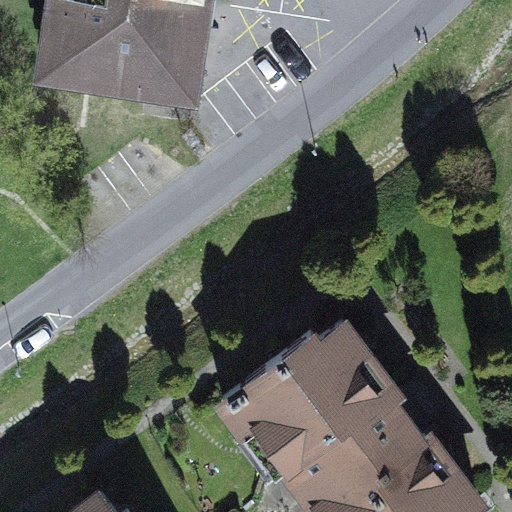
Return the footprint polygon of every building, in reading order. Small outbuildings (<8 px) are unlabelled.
[(55,0),(46,64),(189,85),(198,23),(201,0),(55,0)] [(201,0),(198,23),(213,25),(216,0),(201,0)] [(464,511),(479,501),(424,428),(417,434),(390,397),(397,392),(342,320),(317,339),(311,331),(223,397),(248,430),(258,423),(287,461),(317,502),(327,494),(340,511),(464,511)] [(424,428),(432,423),(404,386),(397,392),(390,397),(417,434),(424,428)] [(268,476),(287,461),(258,423),(248,430),(239,437),(268,476)] [(123,511),(117,511),(102,491),(74,511),(129,511),(128,509),(123,511)] [(340,511),(327,494),(317,502),(308,509),(309,511),(340,511)]
